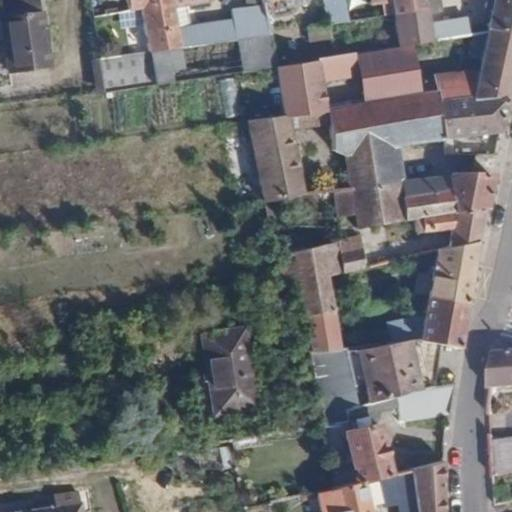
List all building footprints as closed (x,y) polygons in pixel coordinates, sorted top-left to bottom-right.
[(0,85),(8,84),(6,70),(47,65),(39,14),(37,14),(34,0),(8,0),(0,1),(0,85)] [(117,0),(120,15),(138,12),(170,7),(170,12),(195,8),(193,0),(117,0)] [(260,4),(262,15),(304,9),(302,0),(256,0),(257,1),(257,5),(260,4)] [(329,25),(347,22),(343,0),(323,0),(321,0),(325,26),(329,25)] [(423,12),(421,0),(387,0),(389,17),(423,12)] [(511,0),(491,0),(485,30),(511,35),(511,0)] [(145,54),(148,54),(177,49),(232,40),(265,35),(262,15),(260,4),(257,5),(257,1),(229,5),(231,15),(172,24),(170,12),(170,7),(138,12),(145,54)] [(407,47),(434,43),(433,34),(426,35),(423,12),(389,17),(394,49),(406,47),(407,47)] [(329,25),(325,26),(304,29),(307,46),(332,42),(329,25)] [(458,100),(506,96),(511,67),(511,35),(485,30),(484,35),(475,78),(456,79),(458,100)] [(265,35),(232,40),(237,74),(238,76),(271,71),(266,38),(265,35)] [(356,107),(415,97),(414,88),(407,47),(406,47),(394,49),(348,56),(351,77),(356,107)] [(183,82),(177,49),(148,54),(153,87),(183,82)] [(103,95),(153,87),(148,54),(145,54),(98,62),(103,95)] [(271,71),(279,119),(322,113),(318,81),(351,77),(348,56),(334,58),(330,59),(313,61),(313,64),(271,71)] [(434,104),(458,100),(456,79),(453,78),(432,82),(433,95),(434,104)] [(415,97),(433,95),(432,82),(420,83),(420,87),(414,88),(415,97)] [(259,205),(305,197),(302,184),(296,185),(287,131),(327,124),(330,153),(342,158),(396,149),(440,142),(433,117),(436,115),(434,104),(433,95),(415,97),(356,107),(322,113),(279,119),(244,124),(259,205)] [(446,140),(497,136),(506,96),(458,100),(434,104),(436,115),(433,117),(440,142),(441,145),(446,144),(446,140)] [(348,190),(399,183),(396,149),(342,158),(348,190)] [(418,219),(480,211),(484,210),(491,177),(458,176),(448,178),(449,191),(400,197),(403,223),(418,221),(418,219)] [(449,191),(448,178),(399,183),(400,197),(449,191)] [(355,229),(403,223),(400,197),(399,183),(348,190),(330,193),(333,208),(350,206),(355,229)] [(445,250),(474,244),(480,211),(418,219),(418,221),(420,233),(447,230),(445,247),(445,250)] [(319,247),(325,277),(342,275),(338,250),(336,243),(319,247)] [(426,297),(464,304),(474,244),(445,250),(445,247),(435,249),(429,277),(426,297)] [(363,270),(362,268),(360,252),(357,253),(356,246),(338,250),(342,275),(363,270)] [(294,291),(299,319),(330,313),(337,312),(335,302),(329,302),(325,277),(319,247),(270,257),(271,264),(276,287),(292,285),(294,291)] [(413,298),(426,297),(429,277),(417,276),(413,298)] [(439,346),(457,349),(464,304),(426,297),(420,324),(417,340),(418,342),(439,346)] [(382,311),(380,303),(364,307),(365,315),(382,311)] [(339,352),(330,313),(299,319),(307,355),(339,352)] [(417,340),(420,324),(414,322),(383,326),(387,346),(417,340)] [(243,326),(197,334),(202,365),(192,366),(194,379),(185,380),(192,418),(258,408),(243,326)] [(368,405),(392,398),(403,395),(409,393),(426,391),(418,342),(417,340),(387,346),(377,348),(350,351),(354,387),(364,385),(368,405)] [(426,391),(431,390),(439,346),(418,342),(426,391)] [(322,429),(347,424),(345,412),(368,405),(364,385),(354,387),(350,351),(339,352),(307,355),(322,427),(322,429)] [(511,352),(493,355),(488,391),(492,390),(511,388),(511,352)] [(404,424),(447,418),(451,388),(431,390),(426,391),(409,393),(403,395),(392,398),(395,410),(397,420),(404,424)] [(362,482),(363,483),(376,480),(387,476),(387,474),(375,430),(378,413),(395,410),(392,398),(368,405),(345,412),(347,424),(349,434),(344,436),(354,483),(356,483),(362,482)] [(76,413),(54,415),(57,439),(79,437),(76,413)] [(511,442),(490,449),(492,478),(511,472),(511,442)] [(414,511),(441,511),(440,463),(409,470),(414,511)] [(397,511),(414,511),(409,470),(387,474),(387,476),(376,480),(381,506),(396,504),(397,511)] [(328,490),(332,511),(368,511),(363,483),(362,482),(356,483),(354,483),(328,489),(328,490)]
